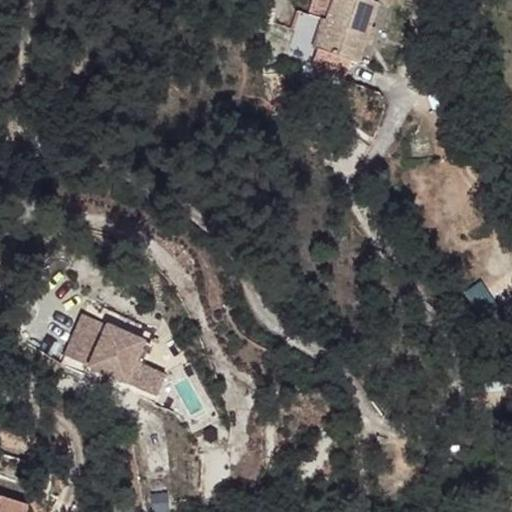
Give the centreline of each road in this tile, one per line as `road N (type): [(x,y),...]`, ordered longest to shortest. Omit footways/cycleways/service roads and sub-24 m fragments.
road 1 (track): [(358,511),(350,406),(332,353),(292,291),(222,218),(36,50),(38,0)]
road 2 (unknown): [(341,380),(385,421),(403,426),(440,416),(457,388),(455,363),(347,164),(353,128),(404,64)]
